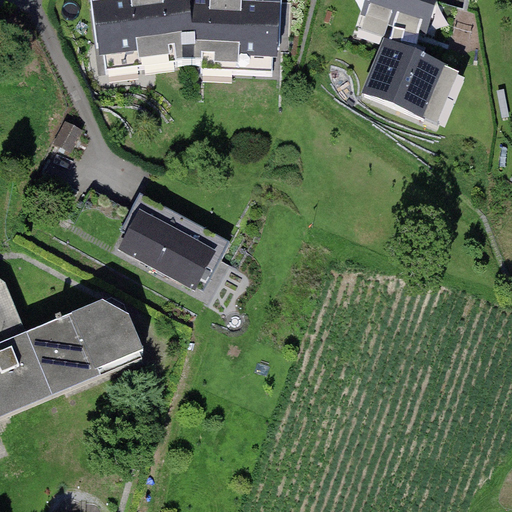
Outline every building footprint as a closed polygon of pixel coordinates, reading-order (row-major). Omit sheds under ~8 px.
[(131,0),(132,5),(99,10),(106,68),(142,63),(141,56),(174,51),(177,68),(193,67),(202,67),(203,59),(237,60),(237,69),(273,70),(276,11),(242,9),(242,1),(218,0),(131,0)] [(438,0),(369,0),(364,19),(395,29),(390,50),(386,49),(366,97),(425,121),(446,72),(415,59),(421,36),(426,37),(438,0)] [(82,134),(67,127),(57,147),(71,154),(82,134)] [(130,220),(89,198),(74,226),(115,247),(130,220)] [(195,292),(214,257),(193,246),(199,235),(163,215),(157,226),(141,218),(122,252),(195,292)] [(0,415),(143,355),(124,310),(111,304),(27,339),(6,286),(0,282),(0,415)]
